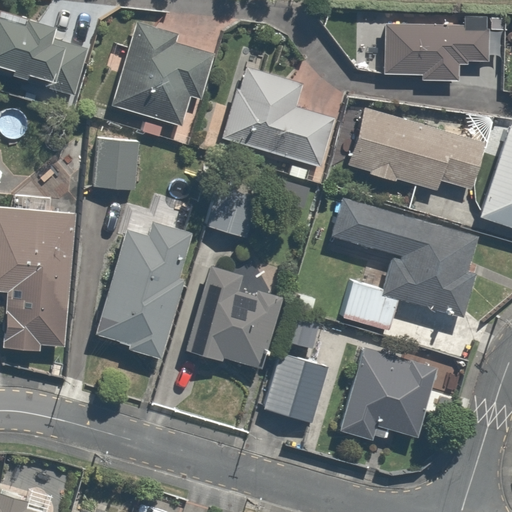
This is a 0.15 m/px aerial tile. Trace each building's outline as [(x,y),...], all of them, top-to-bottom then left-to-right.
[(28,26),(0,17),(0,64),(20,70),(18,78),(59,90),(61,85),(74,89),(86,47),(65,40),(67,34),(29,23),(28,26)] [(490,22),(378,19),(377,76),(457,78),(458,64),(472,64),(472,57),(489,57),(490,22)] [(122,71),(114,102),(181,118),(187,95),(206,99),(216,53),(178,44),(180,36),(137,26),(132,45),(116,41),(110,68),(122,71)] [(300,78),(244,63),(224,135),(323,162),(335,118),(293,106),(300,78)] [(481,141),(364,111),(349,164),(435,189),(437,182),(467,190),(481,141)] [(511,123),(509,122),(480,218),(511,227),(511,123)] [(133,133),(95,133),(95,155),(78,155),(78,168),(91,168),(91,187),(133,187),(133,133)] [(264,181),(218,168),(202,223),(248,236),(264,181)] [(15,211),(0,210),(0,290),(10,291),(5,344),(67,349),(78,208),(50,205),(51,197),(16,194),(15,211)] [(379,282),(351,275),(341,311),(390,324),(397,298),(441,310),(438,321),(462,328),(486,239),(338,199),(329,233),(388,249),(379,282)] [(151,239),(126,231),(96,334),(169,354),(204,231),(157,217),(151,239)] [(245,266),(213,259),(191,347),(258,364),(274,297),(239,288),(245,266)] [(447,367),(360,342),(334,429),(384,444),(388,430),(413,437),(420,411),(433,414),(447,367)] [(328,364),(275,351),(262,407),(315,419),(328,364)] [(0,511),(56,511),(44,508),(49,494),(0,477),(0,511)]
